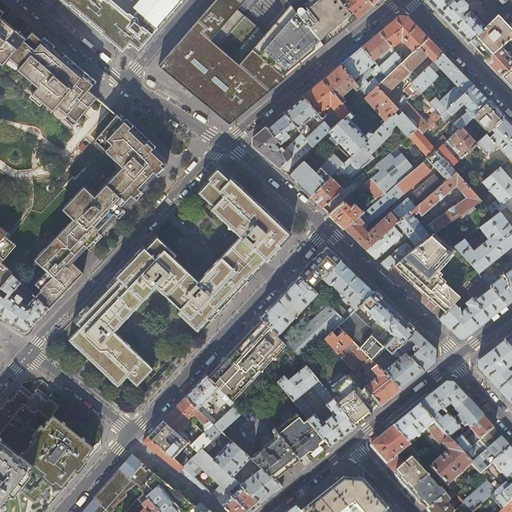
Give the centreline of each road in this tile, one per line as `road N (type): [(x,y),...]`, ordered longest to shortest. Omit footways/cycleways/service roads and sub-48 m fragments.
road 1 (residential): [(225,143),(26,351)]
road 2 (residential): [(133,433),(325,228)]
road 3 (residential): [(398,0),(225,143)]
road 4 (residential): [(456,357),(325,228)]
road 5 (residential): [(410,0),(511,105)]
road 6 (tertiary): [(350,444),(456,357)]
road 7 (residential): [(26,351),(133,433)]
road 8 (residential): [(126,82),(23,0)]
road 9 (residential): [(325,228),(225,143)]
